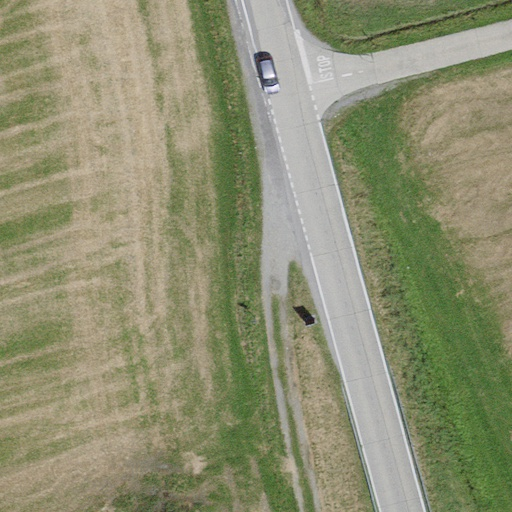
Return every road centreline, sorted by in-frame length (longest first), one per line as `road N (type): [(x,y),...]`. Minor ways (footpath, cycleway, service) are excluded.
road 1 (unclassified): [(288,92),(400,511)]
road 2 (track): [(309,511),(272,286),(276,257),(319,207)]
road 3 (unclassified): [(511,35),(288,92)]
